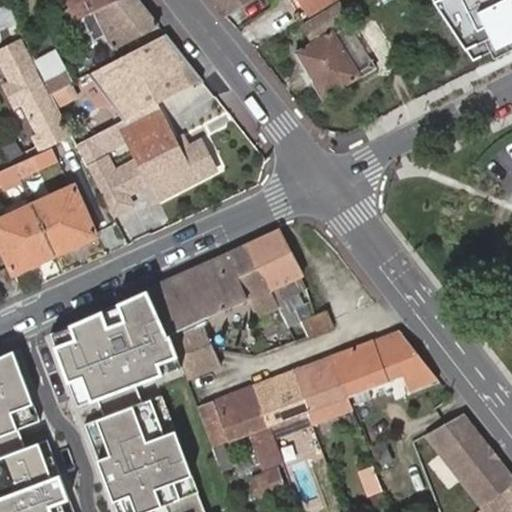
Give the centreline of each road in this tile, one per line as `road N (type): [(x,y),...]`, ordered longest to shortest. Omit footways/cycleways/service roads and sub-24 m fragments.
road 1 (tertiary): [(16,321),(323,181)]
road 2 (tertiary): [(323,181),(511,425)]
road 3 (tertiary): [(181,0),(323,181)]
road 4 (residential): [(323,181),(511,87)]
road 5 (residential): [(16,321),(52,414),(84,469),(90,511)]
